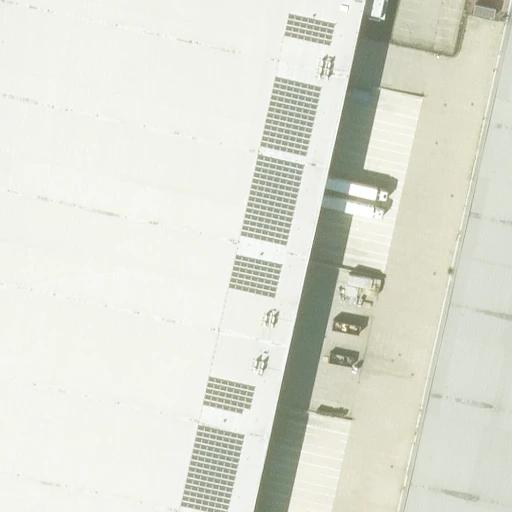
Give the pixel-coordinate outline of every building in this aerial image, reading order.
[(0,0),(0,269),(288,333),(360,6),(383,11),(385,0),(0,0)] [(511,0),(509,0),(465,200),(511,210),(511,0)] [(469,0),(468,5),(502,12),(504,0),(469,0)] [(395,226),(402,186),(387,183),(384,200),(371,197),(368,211),(386,215),(384,224),(395,226)] [(511,398),(511,210),(465,200),(426,379),(511,398)] [(0,269),(0,511),(248,511),(288,333),(0,269)] [(511,511),(511,398),(426,379),(396,511),(511,511)]
